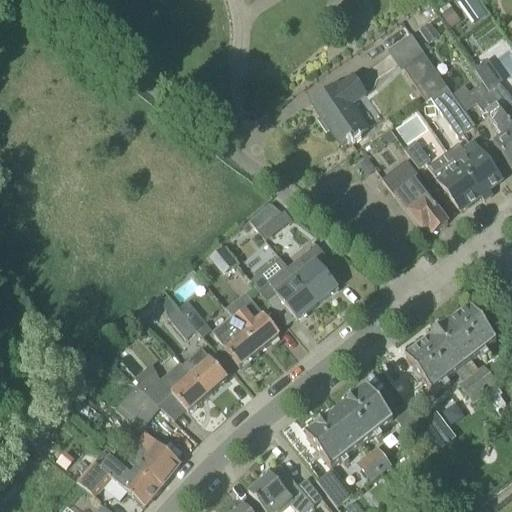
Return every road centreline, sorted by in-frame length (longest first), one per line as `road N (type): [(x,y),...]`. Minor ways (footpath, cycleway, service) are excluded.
road 1 (unclassified): [(410,299),(33,0)]
road 2 (unclassified): [(169,511),(261,422),(410,299)]
